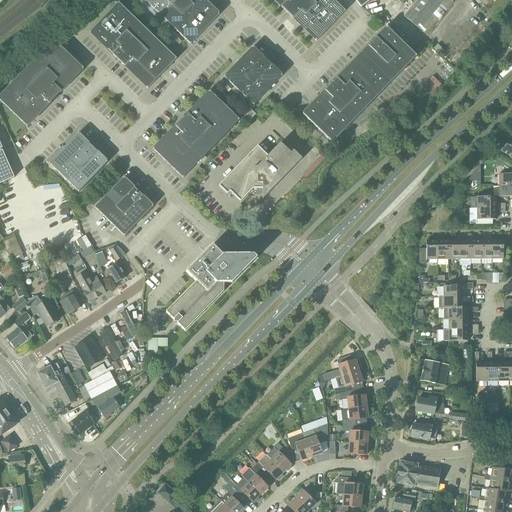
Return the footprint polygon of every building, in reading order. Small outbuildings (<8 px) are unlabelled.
[(177,0),(143,0),(161,17),(177,0)] [(177,0),(161,17),(190,45),(219,15),(202,0),(177,0)] [(272,0),(287,14),(299,0),(272,0)] [(345,12),(332,0),(299,0),(287,14),(316,42),(345,12)] [(417,0),(404,17),(420,30),(444,0),(417,0)] [(477,0),(488,14),(505,0),(506,0),(508,1),(508,0),(477,0)] [(89,33),(119,62),(148,32),(118,3),(89,33)] [(358,57),(388,86),(416,57),(386,28),(358,57)] [(148,32),(119,62),(147,90),(176,60),(148,32)] [(26,68),(56,97),(83,69),(53,40),(26,68)] [(252,48),(234,66),(223,77),(253,106),(282,77),(252,48)] [(358,57),(330,86),(360,115),(388,86),(358,57)] [(56,97),(26,68),(0,95),(0,101),(27,127),(56,97)] [(330,86),(313,103),(302,115),(332,144),(360,115),(330,86)] [(153,150),(171,168),(182,179),(239,121),(209,92),(181,121),(153,150)] [(250,110),(242,119),(247,124),(256,115),(250,110)] [(77,134),(61,151),(48,164),(78,193),(107,163),(77,134)] [(511,160),(511,139),(510,138),(502,153),(510,158),(510,159),(511,160)] [(0,184),(14,178),(1,149),(2,148),(0,143),(0,184)] [(262,200),(273,189),(301,160),(293,151),(290,154),(280,144),(267,157),(257,147),(218,186),(227,195),(230,192),(240,202),(253,189),(262,189),(262,200)] [(476,182),(476,187),(480,187),(480,174),(473,174),(467,182),(476,182)] [(498,187),(511,186),(511,175),(498,175),(498,187)] [(124,237),(136,225),(153,207),(123,178),(94,208),(124,237)] [(498,198),(511,197),(511,186),(498,187),(498,196),(498,198)] [(476,199),(476,209),(494,209),(494,198),(495,198),(475,198),(476,199)] [(495,219),(494,209),(476,209),(476,220),(495,220),(495,219)] [(15,237),(4,243),(12,260),(24,255),(15,237)] [(436,260),(436,242),(427,242),(426,242),(426,261),(427,261),(436,260)] [(446,242),(436,242),(436,260),(447,260),(446,242)] [(447,260),(457,260),(457,242),(446,242),(447,260)] [(468,242),(457,242),(457,260),(468,260),(468,242)] [(479,260),(479,242),(468,242),(468,260),(479,260)] [(491,242),(479,242),(479,260),(491,260),(491,242)] [(491,242),(491,260),(503,260),(503,242),(491,242)] [(222,256),(215,248),(212,245),(186,272),(196,282),(166,313),(174,321),(174,324),(177,324),(185,332),(223,292),(223,284),(232,284),(256,259),(253,256),(222,256)] [(85,251),(88,256),(93,253),(90,248),(85,251)] [(110,252),(117,262),(123,258),(115,248),(110,252)] [(47,254),(53,266),(63,261),(58,250),(47,254)] [(69,267),(74,264),(71,259),(65,262),(69,267)] [(117,264),(106,271),(115,285),(126,277),(117,264)] [(2,271),(7,279),(16,272),(10,265),(2,271)] [(45,274),(40,271),(34,274),(36,278),(37,278),(42,280),(43,283),(48,281),(45,274)] [(85,273),(76,279),(83,291),(82,291),(89,303),(95,300),(99,297),(105,294),(98,282),(95,278),(89,281),(85,273)] [(52,291),(59,304),(66,316),(81,307),(74,295),(72,291),(65,295),(60,286),(52,291)] [(442,298),(461,298),(461,287),(443,287),(443,298),(442,298)] [(26,301),(32,315),(38,312),(46,327),(50,325),(51,327),(56,324),(55,322),(59,320),(48,301),(41,304),(37,296),(26,301)] [(23,298),(12,307),(16,313),(27,304),(23,298)] [(461,298),(442,298),(442,299),(443,299),(443,308),(448,309),(461,308),(461,298)] [(1,300),(0,300),(0,318),(5,314),(10,310),(1,300)] [(448,309),(443,308),(443,310),(448,309),(448,319),(466,319),(466,309),(467,309),(467,308),(461,308),(448,309)] [(18,329),(6,338),(14,348),(19,344),(20,345),(31,336),(25,329),(26,327),(28,326),(25,323),(30,319),(25,313),(13,323),(18,329)] [(466,319),(448,319),(448,330),(466,330),(466,319)] [(108,329),(97,335),(113,363),(123,357),(108,329)] [(466,330),(448,330),(448,342),(468,342),(468,341),(467,341),(466,330)] [(82,344),(75,348),(87,369),(103,360),(90,339),(88,340),(87,340),(82,343),(82,344)] [(167,339),(147,339),(147,355),(157,355),(157,347),(167,347),(167,339)] [(461,347),(452,349),(452,360),(462,359),(461,347)] [(341,377),(358,372),(355,361),(343,364),(341,359),(336,361),(341,377)] [(425,361),(421,381),(436,384),(438,379),(445,380),(447,366),(425,361)] [(73,396),(56,364),(37,374),(45,389),(53,385),(59,396),(64,407),(75,401),(73,396)] [(487,383),(487,382),(487,364),(486,364),(476,364),(475,364),(475,383),(476,383),(476,382),(486,382),(486,383),(487,383)] [(497,364),(487,364),(487,382),(497,382),(497,383),(498,383),(498,382),(498,364),(497,364)] [(498,364),(498,382),(508,382),(508,383),(509,383),(509,382),(509,364),(508,364),(498,364)] [(123,371),(119,373),(112,375),(116,385),(124,381),(127,380),(123,371)] [(334,395),(338,395),(351,392),(350,386),(362,382),(361,381),(363,381),(363,379),(362,375),(361,374),(359,375),(358,372),(341,377),(335,379),(338,389),(333,390),(334,395)] [(84,386),(90,399),(116,386),(110,373),(84,386)] [(351,392),(338,395),(340,400),(347,399),(348,410),(366,408),(364,396),(352,398),(351,392)] [(440,400),(436,399),(435,398),(426,396),(425,399),(418,398),(415,412),(433,415),(433,414),(441,416),(443,406),(442,405),(442,400),(440,400)] [(118,409),(119,408),(112,399),(111,398),(103,404),(97,408),(104,419),(104,418),(118,409)] [(0,403),(0,435),(0,436),(16,424),(1,404),(0,403)] [(342,421),(342,427),(355,426),(355,420),(367,419),(366,408),(348,410),(350,421),(342,421)] [(85,412),(84,413),(71,422),(80,434),(93,425),(92,423),(96,420),(91,412),(87,415),(85,412)] [(448,420),(456,421),(468,422),(468,415),(449,413),(448,420)] [(413,425),(410,438),(428,441),(428,440),(435,441),(437,428),(424,426),(423,427),(413,425)] [(350,432),(349,443),(367,444),(367,433),(355,432),(355,426),(342,427),(342,432),(350,432)] [(318,428),(303,434),(311,457),(321,454),(317,442),(323,440),(318,428)] [(303,434),(287,440),(292,452),(297,450),(301,461),(311,457),(303,434)] [(9,436),(0,443),(8,453),(17,447),(9,436)] [(367,444),(349,443),(348,455),(366,456),(367,444)] [(273,448),(275,450),(268,458),(283,473),(285,471),(288,472),(291,469),(290,466),(291,466),(282,457),(286,453),(277,444),(273,448)] [(258,463),(254,466),(263,476),(267,472),(275,481),(283,473),(268,458),(266,455),(258,463)] [(25,468),(24,456),(8,457),(9,470),(25,468)] [(436,489),(437,489),(440,471),(417,467),(418,465),(400,463),(396,485),(414,487),(414,486),(436,489)] [(242,478),(243,478),(247,483),(260,496),(268,488),(259,479),(263,476),(254,466),(242,478)] [(484,479),(508,482),(508,479),(509,479),(510,474),(511,474),(511,469),(510,469),(510,471),(492,469),(491,477),(485,476),(484,479)] [(16,476),(17,486),(25,485),(24,475),(16,476)] [(344,496),(361,498),(362,487),(350,485),(351,480),(338,478),(336,495),(344,496)] [(489,490),(511,493),(511,491),(507,491),(508,485),(508,482),(484,479),(484,481),(490,482),(489,490)] [(260,496),(247,483),(240,490),(231,481),(227,485),(239,498),(243,494),(252,503),(253,502),(254,503),(255,503),(258,501),(258,499),(257,498),(260,496)] [(165,485),(157,494),(176,510),(184,501),(165,485)] [(220,501),(224,505),(230,511),(242,511),(244,510),(236,502),(239,498),(227,485),(223,489),(227,493),(220,501)] [(479,497),(479,499),(503,503),(503,500),(504,500),(504,495),(511,495),(511,493),(489,490),(486,490),(485,498),(479,497)] [(478,499),(479,492),(471,491),(470,498),(478,499)] [(295,499),(308,511),(315,504),(303,492),(295,499)] [(417,502),(420,502),(420,500),(431,502),(432,496),(415,493),(411,492),(411,494),(403,493),(402,499),(395,498),(392,511),(400,511),(412,511),(413,508),(410,507),(411,501),(414,501),(417,502)] [(360,509),(361,498),(344,496),(343,507),(335,506),(334,511),(337,511),(347,511),(348,508),(360,509)] [(292,511),(307,511),(308,511),(295,499),(287,507),(292,511)] [(483,511),(488,511),(503,511),(502,511),(503,506),(502,506),(503,503),(479,499),(478,502),(484,503),(483,511)]
